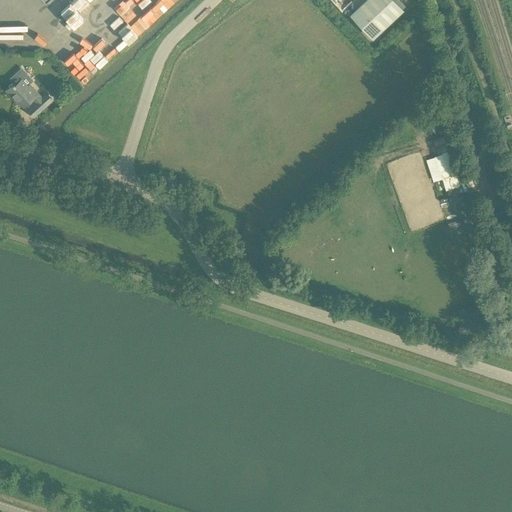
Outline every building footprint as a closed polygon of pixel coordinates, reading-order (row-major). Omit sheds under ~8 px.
[(393,0),(366,0),(352,14),(373,37),(402,9),(393,0)] [(120,30),(116,26),(98,42),(111,57),(139,32),(129,22),(120,30)] [(40,109),(51,99),(46,93),(41,98),(29,85),(27,86),(20,79),(15,84),(13,82),(12,84),(6,90),(13,98),(14,96),(23,106),(32,97),(36,102),(35,103),(40,109)] [(68,84),(62,90),(68,97),(75,91),(68,84)] [(436,154),(446,189),(460,185),(445,135),(434,139),(438,153),(436,154)] [(459,325),(457,332),(467,335),(469,328),(459,325)]
